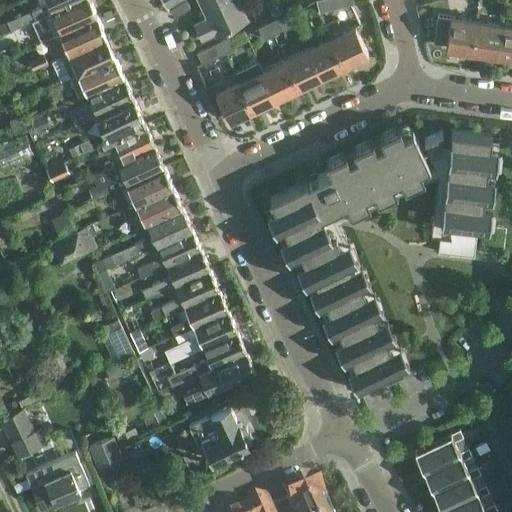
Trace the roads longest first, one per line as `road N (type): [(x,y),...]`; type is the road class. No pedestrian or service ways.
road 1 (residential): [(342,435),(218,174)]
road 2 (residential): [(218,174),(406,87)]
road 3 (residential): [(511,325),(435,395),(342,435)]
road 4 (residential): [(218,174),(132,0)]
road 5 (residential): [(342,435),(166,511)]
